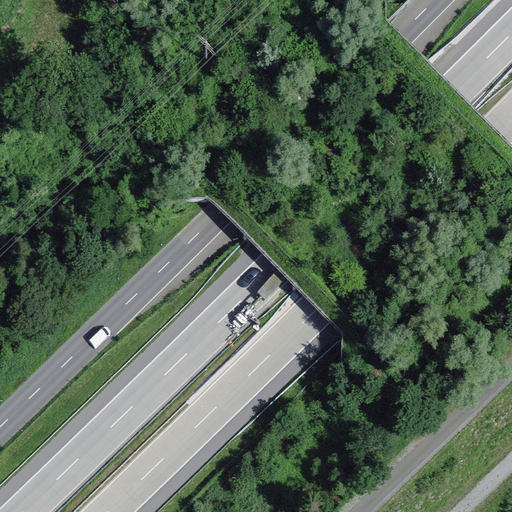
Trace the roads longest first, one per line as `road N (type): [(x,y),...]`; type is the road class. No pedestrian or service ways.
road 1 (motorway): [(511,33),(21,511)]
road 2 (unclassified): [(436,0),(0,427)]
road 3 (motorway): [(105,511),(511,117)]
road 4 (track): [(511,369),(363,511)]
